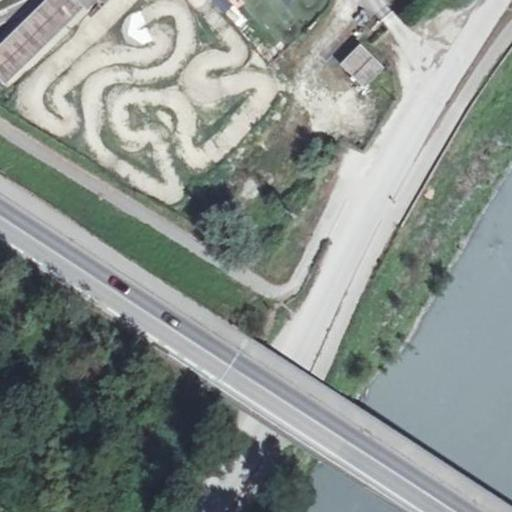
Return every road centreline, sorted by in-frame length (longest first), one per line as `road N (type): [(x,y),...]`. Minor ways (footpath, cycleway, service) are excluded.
road 1 (unclassified): [(201,511),(239,455),(373,186),(488,0)]
road 2 (secondary): [(0,217),(447,511)]
